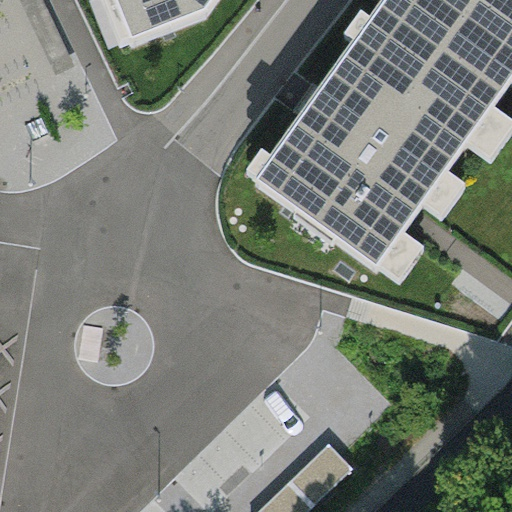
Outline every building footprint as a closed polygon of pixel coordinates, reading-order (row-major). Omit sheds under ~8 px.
[(43,0),(20,0),(58,79),(77,70),(43,0)] [(119,0),(138,47),(207,19),(220,0),(119,0)] [(511,0),(371,0),(368,5),(504,102),(511,91),(511,0)] [(368,5),(244,178),(400,290),(430,248),(411,234),(419,222),(427,211),(445,224),(472,187),(452,173),(469,150),(492,167),(511,138),(511,116),(500,108),(504,102),(368,5)] [(311,511),(354,471),(331,447),(263,511),(311,511)]
